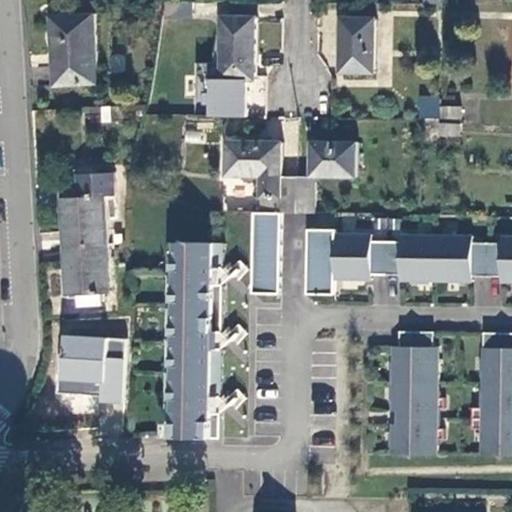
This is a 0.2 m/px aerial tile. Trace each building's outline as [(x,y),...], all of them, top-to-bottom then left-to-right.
[(195,16),(196,1),(176,0),(167,0),(167,16),(195,16)] [(96,14),(53,16),(57,86),(100,83),(96,14)] [(259,17),(225,16),(224,80),(258,80),(259,37),(259,17)] [(378,18),(344,18),(344,40),(344,73),(377,73),(378,18)] [(442,108),(441,121),(461,121),(461,107),(442,107),(442,108)] [(429,120),(441,121),(442,108),(429,108),(429,120)] [(461,137),(461,124),(442,123),(441,136),(461,137)] [(461,137),(441,136),(441,153),(460,154),(461,137)] [(298,213),(298,177),(283,177),(284,142),(270,142),(229,142),(228,176),(264,176),(264,212),(283,212),(298,213)] [(312,178),(298,177),(298,213),(318,213),(318,178),(360,179),(361,144),(321,143),(313,143),(312,178)] [(66,247),(109,245),(107,197),(117,196),(116,173),(80,175),(82,198),(63,199),(66,247)] [(254,293),(282,293),(283,212),(264,212),(255,212),(254,293)] [(337,295),(337,279),(338,234),(337,230),(310,229),(309,294),(337,295)] [(511,236),(504,236),(504,243),(475,242),(475,236),(403,235),(403,241),(374,241),(374,235),(338,234),(337,279),(367,279),(367,274),(374,274),(403,275),(409,275),(409,280),(467,281),(467,276),(474,276),(503,277),(510,276),(510,281),(511,281),(511,236)] [(167,439),(174,439),(177,242),(170,242),(167,439)] [(222,439),(222,414),(222,411),(215,411),(215,397),(223,397),(223,349),(216,349),(216,333),(223,333),(224,285),(217,284),(217,268),(225,268),(225,243),(177,242),(174,439),(222,439)] [(112,293),(109,245),(66,247),(69,295),(79,295),(103,293),(112,293)] [(233,276),(225,268),(217,268),(217,284),(224,285),(233,276)] [(103,306),(103,293),(79,295),(79,307),(103,306)] [(394,425),(394,454),(439,455),(439,440),(446,440),(446,430),(434,430),(435,409),(447,409),(447,399),(440,398),(441,358),(436,358),(437,332),(402,331),(402,347),(402,354),(396,353),(394,412),(400,412),(400,425),(394,425)] [(483,430),(482,456),(511,456),(511,332),(485,332),(483,408),(473,408),(473,429),(483,430)] [(232,341),(223,333),(216,333),(216,349),(223,349),(232,341)] [(130,340),(68,336),(66,358),(62,358),(60,393),(104,396),(103,403),(125,405),(130,340)] [(222,411),(222,414),(231,406),(223,397),(215,397),(215,411),(222,411)]
